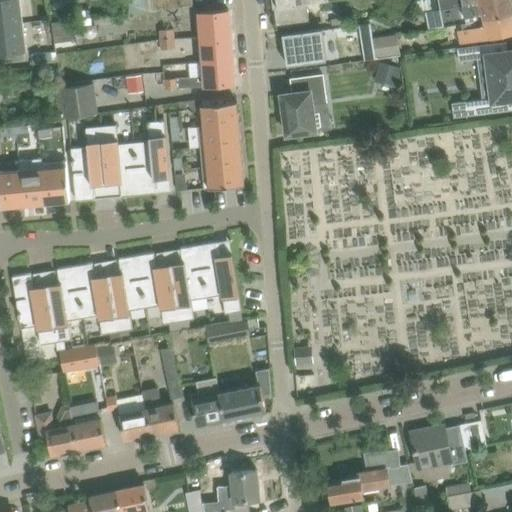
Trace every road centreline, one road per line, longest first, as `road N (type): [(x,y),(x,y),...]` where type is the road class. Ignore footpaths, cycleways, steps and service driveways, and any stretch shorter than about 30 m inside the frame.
road 1 (residential): [(266,209),(87,240),(36,238),(0,250)]
road 2 (residential): [(27,483),(284,429)]
road 3 (residential): [(284,429),(511,380)]
road 4 (residential): [(284,429),(266,209)]
road 5 (residential): [(266,209),(250,0)]
road 6 (residential): [(0,348),(27,483)]
